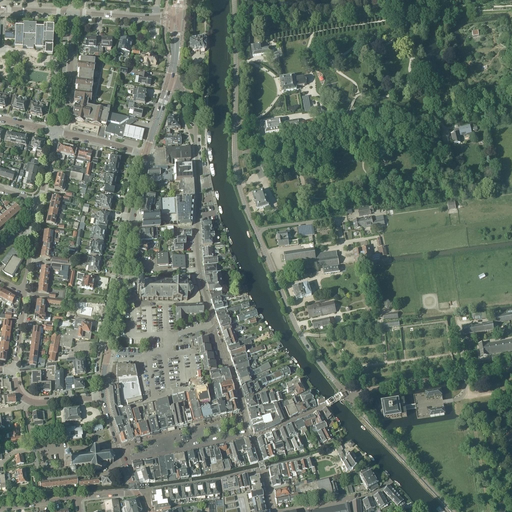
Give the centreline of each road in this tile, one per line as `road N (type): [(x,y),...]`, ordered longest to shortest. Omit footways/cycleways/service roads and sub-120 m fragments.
road 1 (tertiary): [(345,394),(287,309),(236,175),(235,0)]
road 2 (unclassified): [(249,433),(231,368),(211,338),(196,261),(200,100),(171,80)]
road 3 (residential): [(103,382),(101,346),(136,152)]
road 4 (secondary): [(103,382),(144,154)]
road 5 (unclassified): [(345,394),(511,367)]
road 6 (tertiary): [(452,511),(345,394)]
road 7 (unclassified): [(124,461),(249,433)]
road 8 (residential): [(54,131),(69,79),(73,12)]
